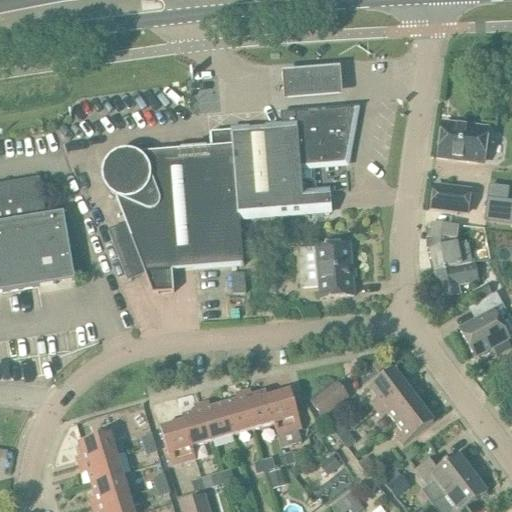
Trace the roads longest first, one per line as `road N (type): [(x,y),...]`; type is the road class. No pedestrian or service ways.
road 1 (residential): [(36,511),(44,430),(70,388),(119,356),(412,320)]
road 2 (residential): [(412,320),(399,260),(435,32)]
road 3 (primary): [(0,45),(159,18),(190,0)]
